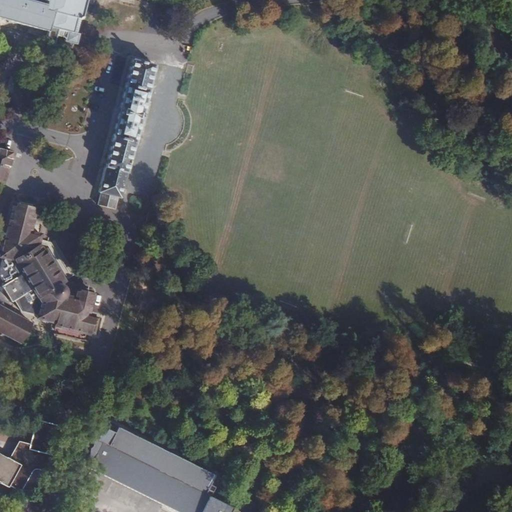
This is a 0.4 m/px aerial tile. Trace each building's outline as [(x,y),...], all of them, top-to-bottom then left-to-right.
[(78,0),(36,0),(38,1),(37,3),(24,0),(0,0),(0,16),(37,28),(33,43),(37,45),(41,46),(45,33),(55,36),(54,38),(67,42),(78,0)] [(147,61),(125,55),(90,185),(93,186),(90,198),(107,203),(110,191),(113,192),(147,61)] [(12,203),(7,202),(0,228),(0,297),(2,301),(5,299),(12,309),(26,314),(43,320),(43,322),(74,332),(75,329),(81,331),(84,317),(82,317),(83,313),(79,312),(84,294),(81,292),(81,290),(72,287),(70,289),(67,289),(66,294),(64,294),(57,292),(58,289),(53,281),(56,278),(39,248),(35,250),(32,244),(35,234),(25,231),(31,209),(27,207),(27,205),(13,201),(12,203)] [(0,311),(0,333),(10,340),(20,324),(0,311)] [(31,446),(20,443),(10,461),(0,455),(0,483),(9,488),(9,487),(22,494),(35,471),(39,466),(54,470),(59,453),(52,451),(58,427),(37,421),(31,446)] [(121,423),(120,425),(118,428),(111,425),(109,429),(106,428),(98,437),(87,461),(190,511),(201,511),(212,491),(222,470),(121,423)] [(212,491),(201,511),(238,511),(242,505),(212,491)]
